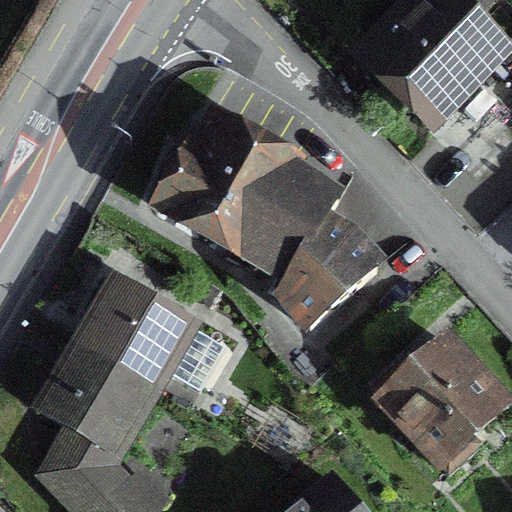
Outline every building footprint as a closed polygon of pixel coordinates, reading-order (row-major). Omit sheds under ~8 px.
[(438,0),(415,0),(386,31),(397,42),(368,72),(429,130),(499,58),(438,0)] [(192,143),(188,141),(147,214),(280,292),(272,302),(304,343),(388,269),(357,235),(332,221),(345,199),(305,172),(308,165),(212,112),(192,143)] [(203,331),(112,274),(80,327),(69,348),(61,359),(31,412),(60,433),(34,479),(65,511),(164,511),(173,504),(140,471),(131,480),(122,469),(162,400),(172,403),(183,385),(205,396),(233,353),(201,335),(203,331)] [(511,415),(511,404),(448,335),(371,406),(441,481),(445,477),(450,483),(483,453),(477,447),(511,415)] [(362,511),(332,475),(298,503),(303,510),(300,511),(362,511)]
